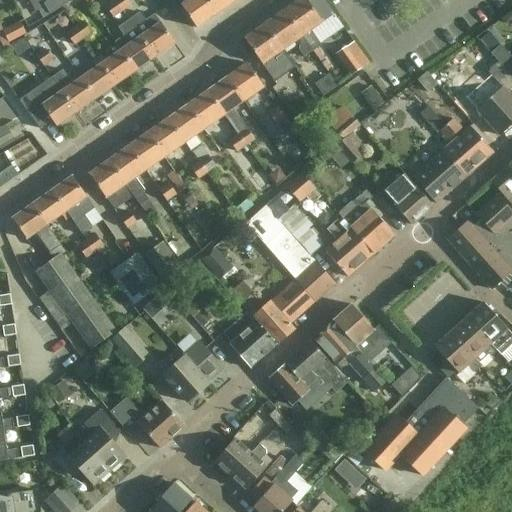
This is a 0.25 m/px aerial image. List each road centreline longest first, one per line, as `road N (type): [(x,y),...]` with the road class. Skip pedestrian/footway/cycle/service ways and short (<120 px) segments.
road 1 (residential): [(265,0),(225,27),(197,67),(0,207)]
road 2 (residential): [(168,460),(355,287)]
road 3 (residential): [(355,287),(511,144)]
road 4 (residential): [(355,287),(432,374),(404,406)]
